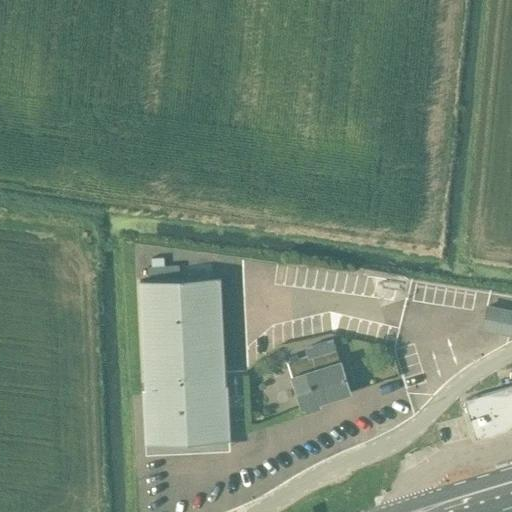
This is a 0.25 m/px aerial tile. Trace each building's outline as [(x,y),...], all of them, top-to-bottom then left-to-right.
[(218,279),(179,281),(179,269),(147,270),(148,283),(138,284),(148,447),(227,443),(218,279)] [(414,302),(448,303),(448,282),(415,281),(414,302)] [(511,326),(511,310),(486,304),(481,330),(510,336),(511,326)] [(288,362),(293,376),(302,407),(350,392),(340,362),(333,340),(305,348),(308,356),(288,362)] [(511,386),(464,400),(476,439),(511,428),(511,386)]
